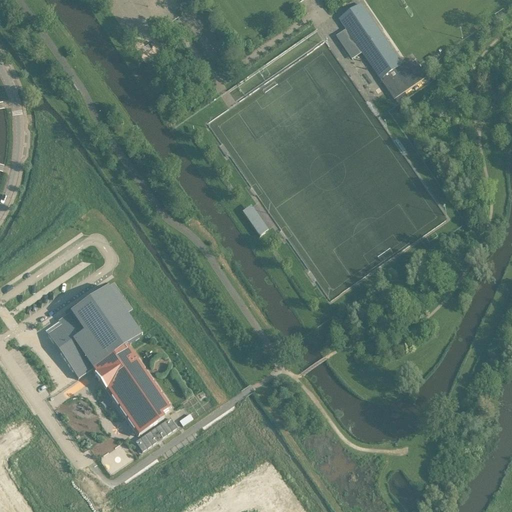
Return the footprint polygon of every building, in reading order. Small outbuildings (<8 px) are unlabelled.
[(364,6),(342,21),(391,91),(392,92),(398,101),(399,101),(402,106),(411,99),(408,95),(429,80),(423,71),(418,63),(410,69),(409,70),(406,66),(404,62),(372,17),(364,6)] [(437,55),(430,59),(434,65),(440,60),(437,55)] [(258,202),(247,207),(260,235),(271,230),(258,202)] [(64,328),(51,337),(56,345),(80,381),(95,371),(98,376),(97,377),(98,377),(101,381),(101,382),(102,382),(141,438),(166,421),(163,417),(172,411),(129,348),(144,338),(128,316),(134,312),(116,286),(62,324),(64,328)] [(67,405),(76,421),(84,416),(75,400),(67,405)] [(7,401),(0,405),(0,417),(12,410),(7,401)] [(12,410),(0,417),(0,427),(3,432),(20,421),(12,410)] [(192,417),(181,424),(185,428),(195,421),(192,417)] [(165,423),(131,447),(138,457),(172,433),(165,423)] [(88,424),(78,426),(80,433),(89,431),(88,424)] [(26,432),(9,444),(16,454),(33,442),(26,432)] [(33,442),(16,454),(22,462),(38,451),(33,442)] [(38,451),(22,462),(27,470),(44,458),(38,451)] [(44,458),(27,470),(34,480),(51,468),(44,458)] [(53,470),(36,482),(43,491),(60,480),(53,470)] [(60,480),(43,491),(49,500),(66,488),(60,480)] [(66,488),(49,500),(55,508),(71,496),(66,488)] [(71,496),(55,508),(57,511),(68,511),(78,506),(71,496)] [(85,502),(75,510),(76,511),(84,511),(90,509),(85,502)]
